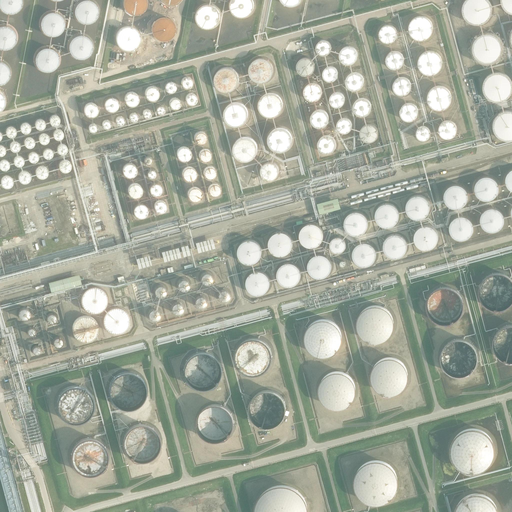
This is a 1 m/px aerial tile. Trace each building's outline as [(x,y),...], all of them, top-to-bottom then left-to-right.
[(22,0),(0,0),(0,7),(1,9),(3,11),(5,12),(7,12),(10,13),(12,12),(15,12),(17,11),(19,9),(20,7),(21,5),(22,3),(22,0)] [(99,11),(99,10),(99,8),(99,6),(98,4),(96,2),(95,0),(94,0),(79,0),(78,1),(76,3),(75,5),(74,8),(74,10),(74,12),(75,15),(76,17),(77,19),(79,20),(81,22),(83,23),(86,23),(88,23),(90,22),(93,22),(95,20),(97,18),(98,16),(99,13),(99,11)] [(147,1),(146,0),(122,0),(123,1),(123,3),(124,5),(124,7),(126,9),(128,11),(130,12),(132,13),(134,13),(137,13),(139,12),(142,11),(143,10),(145,8),(146,6),(147,4),(147,1)] [(254,4),(254,1),(253,0),(230,0),(230,1),(230,4),(230,6),(231,8),(232,10),(233,12),(235,14),(237,15),(239,15),(242,16),(244,15),(246,15),(248,14),(250,12),(252,10),(253,8),(254,6),(254,4)] [(492,8),(492,7),(492,4),(491,1),(490,0),(463,0),(463,2),(462,5),(462,8),(462,10),(463,13),(464,15),(466,18),(468,20),(471,21),(474,22),(476,22),(480,22),(482,21),(485,20),(487,18),(489,16),(491,13),(492,11),(492,8)] [(511,0),(500,0),(501,1),(502,4),(503,6),(505,9),(507,11),(510,12),(511,12),(511,0)] [(221,15),(220,12),(220,10),(219,8),(217,6),(215,5),(213,3),(211,3),(209,2),(207,2),(204,3),(202,4),(200,5),(199,7),(197,9),(196,12),(196,14),(196,16),(197,19),(198,21),(199,23),(201,25),(203,26),(206,27),(208,27),(211,27),(213,26),(215,25),(217,24),(218,22),(219,20),(220,18),(221,15)] [(65,22),(65,19),(64,17),(63,15),(61,13),(60,12),(58,11),(55,10),(53,10),(51,10),(48,11),(46,12),(44,13),(42,15),(41,17),(41,20),(40,22),(41,24),(41,27),(42,29),(44,31),(46,32),(48,33),(50,34),(52,34),(55,34),(57,33),(60,32),(61,31),(63,29),(64,27),(65,24),(65,22)] [(175,29),(176,26),(175,24),(175,22),(173,20),(172,18),(170,17),(168,15),(166,15),(164,14),(161,15),(159,15),(157,16),(155,18),(154,19),(152,21),(151,24),(151,26),(151,28),(152,30),(153,33),(154,34),(155,36),(157,37),(160,38),(162,39),(164,39),(166,38),(169,38),(171,36),(172,35),(174,33),(175,31),(175,29)] [(432,27),(432,25),(432,23),(430,20),(429,19),(427,17),(425,16),(423,15),(421,15),(418,15),(416,16),(414,17),(412,18),(411,20),(410,22),(409,24),(409,27),(409,29),(409,31),(410,33),(412,35),(414,37),(415,38),(418,39),(420,39),(422,39),(424,38),(427,37),(429,36),(430,34),(431,32),(432,29),(432,27)] [(16,35),(16,33),(15,30),(14,28),(13,26),(11,25),(9,24),(7,23),(5,23),(3,23),(0,23),(0,46),(1,47),(3,47),(5,47),(8,47),(11,45),(13,44),(14,42),(15,40),(16,37),(16,35)] [(140,37),(140,36),(139,34),(139,32),(137,30),(136,28),(134,26),(132,25),(129,24),(127,24),(124,25),(122,25),(120,26),(118,28),(117,30),(116,32),(115,34),(115,36),(115,39),(116,41),(117,43),(119,45),(121,47),(123,48),(125,48),(127,49),(129,48),(132,48),(134,47),(136,45),(137,43),(139,41),(139,39),(140,37)] [(397,33),(396,31),(396,29),(395,27),(394,26),(393,25),(391,24),(389,24),(387,24),(385,24),(383,24),(382,25),(380,27),(379,28),(379,30),(378,31),(378,33),(378,35),(379,36),(380,38),(381,40),(382,41),(384,42),(386,42),(387,42),(390,42),(391,41),(393,40),(394,40),(395,38),(396,36),(396,35),(397,33)] [(502,46),(502,42),(501,39),(499,37),(497,35),(495,33),(492,31),(489,31),(486,31),(483,31),(481,32),(478,34),(476,36),(474,38),(473,40),(472,43),(472,46),(472,49),(473,51),(474,54),(476,56),(478,58),(481,60),(483,61),(486,61),(489,61),(492,60),(495,59),(498,57),(499,55),(501,52),(502,49),(502,46)] [(94,45),(93,43),(93,41),(92,38),(90,37),(88,35),(86,34),(84,33),(82,33),(79,33),(77,33),(74,35),(73,36),(71,38),(70,40),(69,42),(69,44),(69,47),(69,49),(70,51),(72,53),(74,55),(75,56),(78,57),(80,58),(82,58),(85,57),(87,56),(89,55),(91,53),(92,51),(93,48),(94,45)] [(333,46),(333,44),(332,43),(331,41),(330,40),(329,39),(327,38),(326,37),(324,37),(322,38),(321,38),(319,39),(318,40),(317,41),(316,43),(316,45),(316,46),(316,47),(316,49),(317,51),(318,52),(319,53),(321,54),(323,54),(324,54),(325,54),(327,54),(329,53),(330,52),(331,51),(332,50),(333,48),(333,46)] [(358,53),(358,51),(358,49),(357,48),(356,46),(354,45),(353,44),(351,44),(349,43),(347,44),(345,44),(344,45),(342,46),(341,47),(340,49),(339,51),(339,53),(339,55),(339,57),(340,58),(341,60),(343,61),(345,62),(346,63),(348,63),(350,63),(352,63),(354,62),(355,61),(356,59),(358,57),(358,56),(358,53)] [(59,58),(59,56),(59,53),(58,51),(56,49),(55,48),(53,47),(50,46),(48,45),(45,45),(43,46),(40,47),(39,48),(37,51),(36,53),(35,55),(34,57),(35,60),(35,62),(36,64),(38,66),(39,67),(40,68),(42,69),(44,70),(47,70),(49,70),(51,69),(53,68),(55,67),(57,65),(58,63),(59,61),(59,58)] [(403,59),(403,57),(403,55),(402,54),(401,52),(399,51),(398,50),(396,50),(395,50),(393,50),(391,50),(389,51),(388,52),(387,53),(387,55),(386,57),(386,58),(386,60),(386,61),(387,63),(388,64),(389,65),(391,66),(392,67),(394,67),(396,67),(398,67),(399,66),(400,65),(402,64),(403,62),(403,61),(403,59)] [(442,62),(442,60),(441,58),(440,55),(438,53),(436,52),(435,51),(433,50),(430,50),(427,50),(425,51),(423,52),(421,53),(420,55),(419,57),(418,59),(418,62),(418,64),(418,67),(419,69),(421,70),(423,72),(425,73),(427,74),(429,74),(432,74),(434,73),(436,72),(438,71),(440,69),(441,67),(442,65),(442,62)] [(274,68),(273,66),(273,63),(271,61),(270,60),(268,58),(266,57),(264,56),(261,55),(259,56),(257,56),(254,57),(252,59),(251,61),(249,63),(248,65),(248,68),(248,70),(249,72),(250,74),(251,77),(253,78),(255,80),(258,81),(260,81),(263,81),(265,80),(267,79),(269,78),(271,76),(272,74),(273,71),(274,68)] [(316,65),(316,63),(316,61),(315,59),(313,58),(311,57),(310,56),(308,55),(306,55),(304,56),(302,56),(301,57),(300,58),(299,60),(298,61),(297,63),(297,65),(297,67),(298,68),(299,70),(300,72),(301,73),(303,74),(305,74),(306,74),(308,74),(310,74),(312,73),(313,72),(315,70),(315,69),(316,67),(316,65)] [(10,71),(10,69),(9,67),(8,64),(6,63),(4,61),(3,60),(1,59),(0,59),(0,83),(2,83),(4,82),(6,80),(8,78),(9,76),(9,74),(10,71)] [(339,73),(339,71),(338,69),(337,68),(336,66),(335,65),(334,65),(332,64),(330,64),(328,65),(327,65),(325,66),(324,67),(323,68),(323,70),(322,71),(322,73),(322,74),(323,76),(324,77),(325,79),(326,79),(327,80),(330,81),(332,81),(334,80),(335,79),(336,79),(337,77),(338,76),(339,74),(339,73)] [(239,78),(239,76),(238,74),(238,72),(236,70),(234,68),(232,67),(230,66),(227,65),(225,65),(223,66),(221,67),(218,69),(216,71),(215,73),(214,75),(214,78),(214,80),(215,82),(216,85),(217,86),(219,88),(221,89),(223,90),(226,91),(228,91),(230,90),(233,89),(235,88),(237,86),(238,84),(239,81),(239,78)] [(365,79),(365,77),(364,75),(363,73),(362,72),(361,71),(359,70),(357,69),(356,69),(354,69),(352,70),(350,70),(349,72),(347,73),(346,75),(346,77),(345,79),(346,80),(346,82),(347,84),(348,86),(349,87),(351,88),(353,88),(355,89),(356,89),(358,88),(360,87),(362,86),(363,85),(364,83),(365,81),(365,79)] [(511,79),(511,80),(511,78),(510,77),(508,74),(506,73),(503,71),(501,71),(497,70),(496,71),(494,71),(492,72),(489,73),(487,75),(485,78),(484,80),(483,83),(483,86),(484,89),(485,91),(486,94),(488,96),(489,98),(492,99),(495,100),(498,100),(500,100),(503,99),(506,98),(509,96),(510,94),(511,91),(511,79)] [(410,84),(410,83),(410,81),(409,80),(408,78),(406,77),(405,76),(403,76),(402,75),(400,76),(398,76),(397,77),(395,78),(394,80),(393,81),(393,82),(393,84),(393,86),(393,87),(394,89),(395,90),(396,92),(398,92),(399,93),(401,93),(403,93),(405,93),(406,92),(407,91),(409,90),(410,88),(410,86),(410,84)] [(192,82),(192,80),(191,79),(190,78),(189,77),(188,77),(187,76),(185,77),(184,77),(183,78),(182,79),(181,80),(181,81),(181,82),(181,84),(182,85),(182,86),(184,87),(185,87),(186,88),(187,87),(189,87),(190,86),(191,85),(191,84),(192,83),(192,82)] [(176,86),(175,85),(175,84),(174,83),(173,82),(172,81),(170,81),(169,81),(168,81),(167,82),(166,83),(165,84),(165,86),(164,87),(165,88),(165,89),(166,91),(167,91),(168,92),(170,92),(171,92),(172,92),(174,91),(174,90),(175,89),(176,87),(176,86)] [(324,91),(323,89),(323,87),(322,85),(320,84),(319,82),(317,82),(315,81),(313,81),(311,81),(309,82),(307,83),(306,84),(304,86),(304,87),(303,89),(303,91),(303,93),(304,95),(305,97),(306,98),(307,100),(309,101),(311,101),(313,101),(315,101),(316,101),(318,100),(320,99),(322,97),(323,95),(323,93),(324,91)] [(451,97),(450,95),(450,93),(449,90),(447,88),(445,87),(444,86),(442,85),(439,85),(436,85),(434,86),(432,87),(430,88),(428,90),(427,93),(427,95),(426,97),(427,99),(427,102),(428,103),(430,105),(432,107),(434,108),(436,109),(438,109),(440,109),(443,108),(445,108),(446,106),(448,104),(449,102),(450,100),(451,97)] [(158,95),(158,93),(158,92),(158,90),(157,89),(156,88),(155,87),(154,87),(153,86),(152,86),(150,86),(149,87),(148,87),(147,88),(146,89),(145,90),(145,92),(145,93),(145,94),(145,96),(146,97),(147,98),(148,99),(149,100),(150,100),(152,100),(153,100),(154,100),(155,99),(156,98),(157,97),(158,96),(158,95)] [(346,98),(346,96),(346,94),(345,93),(344,92),(342,90),(341,90),(340,89),(338,89),(336,89),(335,90),(333,90),(332,91),(331,93),(330,94),(329,96),(329,98),(329,99),(330,101),(331,102),(332,104),(333,105),(334,106),(336,106),(337,106),(339,106),(341,106),(342,105),(344,104),(345,103),(346,101),(346,99),(346,98)] [(138,100),(138,98),(138,97),(138,96),(137,95),(136,94),(135,93),(134,92),(133,92),(132,91),(130,91),(129,92),(128,92),(127,93),(126,94),(125,95),(124,96),(124,98),(124,99),(124,100),(125,102),(126,103),(127,104),(128,105),(129,105),(130,106),(132,106),(133,105),(134,105),(135,104),(136,103),(137,102),(138,101),(138,100)] [(283,103),(283,100),(282,98),(281,96),(279,94),(277,93),(276,92),(274,91),(271,91),(268,91),(266,92),(264,93),(262,94),(261,96),(260,98),(259,100),(259,103),(259,105),(260,108),(261,110),(262,111),(264,113),(266,114),(268,115),(270,115),(273,115),(275,114),(277,113),(279,112),(281,110),(282,108),(283,105),(283,103)] [(196,98),(196,97),(195,96),(195,95),(193,94),(192,93),(191,93),(190,93),(188,94),(187,94),(186,95),(186,96),(185,98),(185,99),(185,100),(186,102),(187,103),(188,103),(189,104),(190,104),(192,104),(193,104),(194,103),(195,102),(196,101),(196,100),(196,98)] [(373,106),(373,105),(372,103),(372,101),(371,100),(369,98),(368,97),(366,96),(364,96),(362,95),(360,96),(358,96),(356,98),(355,99),(354,100),(353,102),(353,104),(353,106),(353,107),(353,109),(354,111),(355,112),(357,114),(359,115),(360,115),(363,115),(365,115),(367,115),(368,114),(370,112),(371,111),(372,109),(372,107),(373,106)] [(118,105),(118,104),(118,103),(117,101),(117,100),(116,99),(115,98),(114,97),(112,97),(111,97),(110,97),(108,97),(107,98),(106,98),(105,99),(104,101),(104,102),(103,103),(103,105),(104,106),(104,107),(105,109),(106,110),(107,110),(108,111),(110,111),(111,111),(112,111),(114,111),(115,110),(116,109),(117,108),(117,107),(118,105)] [(180,103),(180,101),(179,100),(178,99),(177,98),(176,98),(175,98),(173,98),(172,98),(171,99),(170,100),(169,101),(169,102),(169,104),(169,105),(170,106),(170,107),(172,108),(173,109),(174,109),(175,109),(177,108),(178,108),(179,107),(179,105),(180,104),(180,103)] [(248,112),(247,110),(247,108),(246,105),(244,103),(242,102),(240,101),(238,100),(236,100),(233,100),(231,101),(229,102),(228,103),(226,105),(225,107),(224,109),(224,111),(224,114),(224,116),(225,118),(227,120),(229,122),(231,123),(233,123),(235,124),(237,124),(240,123),(242,122),(244,120),(246,118),(247,116),(247,114),(248,112)] [(418,110),(418,108),(417,106),(417,105),(415,103),(414,102),(412,101),(411,101),(409,101),(407,101),(406,102),(404,102),(403,104),(402,105),(401,106),(400,108),(400,110),(400,111),(401,113),(402,115),(403,116),(404,117),(405,118),(407,118),(409,119),(411,119),(412,118),(414,118),(415,116),(417,115),(417,113),(418,112),(418,110)] [(98,111),(98,110),(98,108),(98,107),(97,105),(96,104),(95,103),(94,103),(92,102),(91,102),(90,102),(88,102),(87,103),(86,104),(85,105),(84,106),(83,107),(83,109),(83,110),(83,112),(84,113),(85,114),(86,115),(87,116),(88,117),(90,117),(91,117),(92,117),(94,116),(95,116),(96,115),(97,114),(98,112),(98,111)] [(158,106),(157,106),(157,107),(156,108),(156,109),(156,110),(156,111),(157,112),(157,113),(158,113),(159,114),(160,114),(161,114),(162,113),(163,112),(164,111),(164,110),(164,109),(164,108),(164,107),(163,107),(163,106),(162,106),(161,106),(161,105),(160,105),(159,105),(159,106),(158,106)] [(330,117),(330,115),(329,113),(328,111),(327,110),(326,109),(324,108),(323,107),(321,107),(319,107),(317,107),(315,108),(314,109),(312,111),(311,112),(311,115),(310,116),(310,118),(311,120),(312,122),(313,123),(314,125),(316,126),(318,126),(320,126),(321,126),(323,126),(325,125),(327,124),(328,123),(329,121),(330,119),(330,117)] [(144,110),(143,111),(143,112),(142,112),(142,113),(142,114),(143,115),(143,116),(144,116),(144,117),(145,117),(146,117),(147,117),(148,117),(149,117),(149,116),(150,116),(150,115),(150,114),(151,114),(151,113),(150,112),(150,111),(149,110),(148,110),(148,109),(147,109),(146,109),(145,109),(144,110)] [(511,109),(508,109),(505,109),(502,110),(499,111),(497,113),(495,116),(494,118),(493,121),(493,123),(493,126),(493,130),(495,132),(497,135),(498,136),(500,137),(502,138),(505,139),(507,140),(511,139),(511,138),(511,109)] [(61,119),(61,117),(60,116),(59,115),(58,114),(57,113),(55,113),(54,113),(53,113),(52,114),(51,115),(50,116),(50,117),(49,118),(49,119),(49,120),(50,121),(51,123),(52,124),(53,124),(55,125),(56,125),(57,125),(59,124),(60,123),(60,122),(61,121),(61,119)] [(131,114),(130,114),(130,115),(129,116),(129,117),(129,118),(129,119),(130,120),(131,121),(132,121),(133,121),(134,121),(135,121),(135,120),(136,120),(136,119),(137,119),(137,118),(137,117),(137,116),(137,115),(136,114),(135,113),(134,113),(133,113),(132,113),(131,114)] [(353,124),(353,122),(352,121),(351,119),(350,118),(349,117),(348,116),(346,116),(344,115),(342,116),(341,116),(339,117),(338,118),(337,119),(336,121),(336,123),(335,124),(336,125),(336,127),(337,129),(338,130),(339,131),(340,132),(342,132),(344,133),(345,133),(347,132),(349,131),(350,130),(351,129),(352,127),(353,126),(353,124)] [(117,117),(116,118),(116,119),(115,119),(115,120),(115,121),(115,122),(116,123),(117,124),(118,124),(118,125),(119,125),(120,125),(121,124),(122,124),(123,123),(123,122),(123,121),(123,120),(123,119),(123,118),(122,118),(122,117),(121,117),(120,117),(119,116),(119,117),(118,117),(117,117)] [(46,123),(46,121),(45,120),(44,119),(42,117),(41,117),(40,117),(39,117),(38,117),(37,118),(36,119),(35,119),(34,120),(34,122),(34,123),(34,124),(34,125),(35,126),(35,127),(36,128),(37,129),(39,129),(40,129),(41,129),(42,129),(43,128),(44,128),(45,126),(46,126),(46,125),(46,123)] [(456,128),(456,127),(456,126),(456,124),(455,123),(454,122),(453,121),(452,120),(449,119),(448,119),(446,119),(444,119),(443,120),(441,121),(440,123),(439,124),(439,125),(439,127),(439,129),(439,131),(440,132),(441,133),(442,134),(443,135),(445,136),(447,136),(449,136),(451,136),(452,135),(453,134),(455,133),(455,131),(456,130),(456,128)] [(104,121),(103,121),(103,122),(102,122),(102,123),(102,124),(102,125),(102,126),(102,127),(103,127),(103,128),(104,128),(105,128),(106,128),(107,128),(108,128),(109,127),(109,126),(110,125),(110,124),(110,123),(109,122),(109,121),(108,121),(107,120),(106,120),(105,120),(104,120),(104,121)] [(32,127),(32,125),(31,123),(30,122),(29,122),(28,121),(27,121),(26,121),(24,121),(22,122),(21,123),(21,124),(20,125),(20,127),(20,128),(21,129),(22,131),(24,132),(25,132),(27,132),(28,132),(30,131),(31,130),(31,129),(32,128),(32,127)] [(379,132),(379,131),(379,129),(379,127),(378,126),(376,124),(375,123),(373,122),(371,121),(369,121),(366,121),(365,122),(363,123),(361,125),(360,126),(359,128),(359,130),(359,132),(359,134),(360,136),(361,138),(362,139),(364,140),(366,141),(368,142),(370,142),(371,142),(373,141),(375,140),(377,139),(378,137),(379,136),(379,134),(379,132)] [(17,131),(17,130),(17,129),(17,128),(16,127),(15,126),(14,125),(13,125),(12,124),(11,124),(10,124),(9,125),(7,125),(7,126),(6,127),(5,128),(5,129),(5,131),(5,133),(6,134),(6,135),(8,136),(10,137),(11,137),(12,137),(13,136),(14,136),(15,135),(16,134),(17,133),(17,132),(17,131)] [(90,124),(90,125),(89,125),(89,126),(88,127),(88,128),(89,129),(89,130),(90,131),(91,131),(92,132),(93,132),(94,132),(94,131),(95,131),(96,130),(96,129),(97,128),(97,127),(96,127),(96,126),(96,125),(95,125),(95,124),(94,124),(93,124),(92,124),(91,124),(90,124)] [(431,132),(431,130),(430,129),(430,128),(429,127),(427,126),(427,125),(425,125),(424,125),(422,125),(421,125),(420,126),(419,127),(418,128),(417,129),(417,130),(416,132),(416,133),(417,134),(417,136),(418,137),(419,138),(421,139),(423,139),(425,139),(426,139),(427,138),(429,137),(430,136),(430,135),(431,133),(431,132)] [(292,138),(292,136),(291,133),(290,131),(288,129),(286,127),(284,126),(281,126),(279,126),(276,126),(275,127),(272,128),(270,130),(269,132),(268,134),(267,136),(267,138),(268,141),(268,143),(270,146),(271,147),(273,149),(275,150),(277,150),(280,150),(282,150),(284,149),(286,149),(288,147),(290,145),(291,143),(292,141),(292,138)] [(64,133),(64,131),(64,129),(63,129),(61,127),(59,127),(58,127),(56,127),(55,128),(54,129),(53,130),(53,131),(53,133),(53,135),(54,136),(54,137),(55,137),(56,138),(58,138),(59,138),(61,138),(62,137),(63,136),(64,135),(64,134),(64,133)] [(206,137),(206,136),(206,135),(205,133),(204,132),(203,132),(202,131),(201,131),(200,131),(198,131),(196,132),(195,133),(194,135),(194,136),(194,137),(194,139),(195,140),(195,141),(197,142),(198,143),(199,143),(200,143),(202,143),(203,142),(204,141),(205,141),(205,140),(206,138),(206,137)] [(50,138),(50,137),(50,135),(49,134),(48,133),(47,132),(46,132),(44,132),(43,132),(42,132),(41,132),(40,133),(39,134),(38,135),(38,136),(38,137),(38,138),(38,140),(39,141),(39,142),(41,143),(43,144),(44,144),(45,144),(46,144),(47,143),(48,142),(50,140),(50,139),(50,138)] [(337,143),(337,142),(337,140),(336,139),(335,137),(334,136),(333,135),(331,134),(329,133),(327,133),(326,133),(324,133),(322,134),(320,135),(319,137),(318,139),(318,140),(317,142),(317,144),(318,146),(319,148),(320,149),(321,150),(323,151),(325,152),(327,152),(328,152),(330,152),(332,151),(334,150),(335,148),(336,146),(337,145),(337,143)] [(36,141),(35,139),(35,138),(34,137),(33,136),(32,136),(30,135),(29,135),(28,135),(26,137),(25,137),(24,139),(24,140),(24,141),(24,143),(25,144),(25,145),(27,146),(29,147),(30,147),(32,146),(33,146),(34,145),(35,143),(35,142),(36,141)] [(257,148),(257,147),(257,145),(256,143),(255,141),(253,139),(251,137),(250,136),(247,135),(245,135),(243,135),(241,136),(239,137),(237,139),(235,141),(234,143),(233,145),(233,147),(233,150),(234,152),(235,154),(236,156),(238,157),(240,158),(242,159),(245,159),(247,159),(249,159),(251,158),(253,156),(255,154),(256,152),(257,150),(257,148)] [(21,146),(21,145),(21,143),(20,142),(20,141),(19,140),(18,140),(16,139),(15,139),(14,139),(13,139),(11,141),(10,142),(9,143),(9,144),(9,145),(9,146),(9,148),(10,149),(10,150),(12,151),(13,151),(15,152),(16,152),(17,151),(19,150),(20,149),(21,148),(21,147),(21,146)] [(68,148),(68,147),(68,146),(68,145),(66,143),(64,142),(63,142),(61,142),(59,142),(58,143),(57,144),(57,145),(56,146),(56,147),(57,149),(57,150),(58,151),(59,152),(60,153),(62,153),(63,153),(64,153),(65,152),(66,152),(67,151),(68,150),(68,148)] [(55,151),(54,150),(54,149),(53,147),(51,146),(50,145),(49,145),(48,145),(46,145),(45,146),(44,147),(43,148),(43,149),(42,150),(42,151),(42,152),(43,154),(44,155),(45,156),(46,157),(47,157),(48,157),(49,157),(50,157),(51,157),(53,156),(53,155),(54,154),(54,152),(55,151)] [(192,153),(192,152),(192,150),(191,149),(190,147),(189,146),(188,146),(186,145),(185,145),(183,145),(181,146),(180,146),(179,147),(178,148),(177,150),(177,151),(176,152),(176,154),(177,155),(177,157),(178,158),(179,159),(181,160),(182,161),(184,161),(186,161),(187,161),(189,160),(190,159),(191,158),(192,156),(192,155),(192,153)] [(210,155),(210,154),(210,152),(210,151),(209,150),(208,149),(207,149),(205,148),(204,148),(202,148),(201,149),(200,150),(199,151),(198,152),(198,153),(198,154),(198,156),(198,157),(199,158),(199,159),(201,160),(202,161),(204,161),(205,161),(206,161),(207,160),(208,159),(209,158),(210,157),(210,156),(210,155)] [(40,156),(40,155),(39,154),(39,153),(38,152),(37,151),(36,150),(34,150),(33,150),(31,150),(30,151),(29,152),(28,153),(28,154),(28,155),(27,156),(27,157),(28,158),(28,159),(29,160),(30,161),(31,162),(33,162),(35,162),(36,162),(38,161),(39,160),(39,159),(40,157),(40,156)] [(26,159),(25,158),(25,157),(25,156),(24,155),(23,154),(22,154),(20,153),(19,153),(18,153),(17,154),(16,155),(15,155),(14,156),(14,157),(14,158),(14,159),(14,162),(15,163),(16,164),(17,165),(20,165),(21,165),(22,165),(23,164),(24,164),(25,163),(25,162),(26,160),(26,159)] [(151,161),(151,160),(151,158),(151,157),(149,156),(148,156),(147,156),(145,156),(144,157),(143,158),(143,160),(143,161),(144,162),(145,163),(147,164),(148,164),(149,163),(151,162),(151,161)] [(11,164),(10,162),(10,161),(9,160),(7,159),(6,158),(5,158),(4,158),(3,158),(1,160),(0,160),(0,167),(1,168),(2,169),(3,169),(5,170),(6,170),(7,169),(9,168),(10,167),(10,166),(11,165),(11,164)] [(71,165),(71,164),(71,163),(71,162),(70,160),(69,160),(68,159),(67,158),(66,158),(65,158),(63,158),(62,159),(60,160),(60,161),(59,162),(59,163),(58,164),(59,165),(59,167),(59,168),(60,169),(61,170),(62,170),(64,171),(65,171),(66,171),(67,170),(69,169),(70,168),(71,167),(71,166),(71,165)] [(279,169),(279,168),(279,166),(278,164),(277,163),(276,162),(274,161),(273,160),(270,160),(269,160),(267,160),(265,161),(264,163),(262,164),(262,166),(261,167),(261,169),(261,171),(261,172),(262,174),(263,175),(264,176),(266,177),(268,178),(270,179),(271,178),(273,178),(275,177),(277,176),(278,175),(279,173),(279,171),(279,169)] [(136,172),(136,170),(136,169),(136,168),(135,167),(134,166),(133,165),(132,164),(131,163),(130,163),(129,163),(127,163),(126,164),(125,165),(124,165),(123,167),(123,168),(122,169),(122,170),(122,172),(123,173),(123,174),(124,175),(125,176),(126,176),(128,177),(129,177),(130,177),(132,176),(133,176),(134,175),(135,174),(135,173),(136,172)] [(49,171),(49,169),(48,168),(48,167),(47,166),(46,165),(44,164),(43,164),(41,164),(40,164),(39,164),(37,166),(36,167),(35,168),(35,169),(35,171),(35,172),(36,173),(36,174),(37,175),(38,176),(39,177),(42,177),(43,177),(44,177),(46,176),(47,175),(47,174),(48,173),(49,172),(49,171)] [(197,173),(197,171),(197,170),(196,169),(195,167),(194,166),(192,166),(191,165),(189,165),(188,165),(186,166),(185,167),(184,167),(183,169),(182,170),(182,171),(182,173),(182,174),(182,175),(183,177),(184,178),(185,179),(186,180),(189,180),(190,180),(192,180),(193,180),(194,179),(195,178),(196,176),(197,174),(197,173)] [(215,172),(215,171),(215,169),(215,168),(214,167),(213,166),(212,166),(210,165),(208,165),(207,165),(206,166),(205,166),(204,168),(203,169),(203,170),(203,171),(203,172),(203,173),(204,175),(204,176),(205,176),(206,177),(208,178),(209,178),(210,178),(211,177),(212,177),(213,176),(214,175),(215,174),(215,173),(215,172)] [(155,175),(155,174),(155,172),(154,171),(153,170),(152,169),(150,169),(149,170),(148,171),(147,172),(147,174),(147,175),(148,176),(149,177),(151,178),(152,177),(154,177),(155,175)] [(31,176),(31,175),(30,174),(30,172),(29,171),(27,170),(25,170),(24,170),(21,170),(20,171),(19,172),(19,173),(18,174),(18,176),(18,177),(18,179),(19,180),(21,181),(22,182),(23,182),(24,183),(25,183),(26,182),(27,182),(29,181),(30,180),(30,179),(31,178),(31,176)] [(14,180),(14,179),(13,178),(13,177),(12,176),(11,175),(10,174),(9,174),(8,174),(7,174),(5,174),(4,174),(3,175),(2,176),(2,177),(1,179),(1,180),(1,181),(1,183),(2,183),(3,185),(5,186),(6,186),(7,187),(9,187),(10,186),(12,185),(13,184),(13,183),(14,182),(14,180)] [(498,190),(498,188),(498,186),(498,183),(496,181),(495,179),(493,178),(491,177),(489,176),(487,176),(484,176),(482,176),(480,177),(478,179),(476,180),(475,182),(474,184),(474,187),(474,189),(474,191),(475,193),(476,195),(478,197),(480,198),(482,199),(484,200),(487,200),(489,200),(491,199),(493,198),(495,196),(496,195),(497,192),(498,190)] [(142,191),(142,190),(142,188),(141,187),(141,186),(140,185),(139,184),(137,183),(136,183),(134,183),(133,183),(132,184),(130,184),(129,185),(129,186),(128,188),(128,189),(128,191),(128,192),(128,193),(129,195),(130,196),(131,196),(132,197),(134,197),(135,197),(137,197),(138,197),(139,196),(140,195),(141,194),(142,193),(142,191)] [(161,190),(161,189),(161,187),(161,186),(160,185),(159,184),(158,184),(157,183),(156,183),(154,183),(153,183),(152,184),(151,185),(150,186),(150,187),(149,188),(149,189),(150,191),(150,192),(151,193),(152,193),(153,194),(154,194),(156,194),(157,194),(158,194),(159,193),(160,192),(161,191),(161,190)] [(221,189),(220,188),(220,187),(220,186),(219,185),(218,184),(217,183),(216,183),(214,183),(212,183),(211,183),(210,184),(209,185),(208,186),(208,187),(208,189),(208,190),(208,191),(208,192),(209,193),(210,194),(211,195),(213,195),(214,196),(215,195),(217,195),(218,194),(219,194),(220,192),(220,190),(221,189)] [(467,199),(468,196),(467,194),(467,192),(466,190),(464,188),(463,187),(461,186),(458,185),(456,184),(454,185),(452,185),(449,186),(448,187),(446,189),(445,191),(444,193),(444,195),(444,198),(444,200),(445,202),(446,204),(448,206),(450,207),(452,208),(454,208),(456,209),(458,208),(461,207),(463,206),(464,205),(466,203),(467,201),(467,199)] [(203,194),(203,192),(202,191),(201,189),(200,188),(200,187),(198,186),(197,186),(195,186),(194,186),(192,186),(191,187),(189,188),(188,189),(187,191),(187,192),(187,193),(187,195),(187,197),(188,198),(189,199),(190,200),(191,201),(193,201),(194,201),(196,201),(198,201),(199,200),(200,199),(201,198),(202,197),(202,195),(203,194)] [(430,208),(430,206),(430,204),(429,201),(428,199),(427,197),(425,196),(423,195),(420,194),(418,194),(416,194),(413,195),(411,196),(409,197),(408,199),(406,201),(405,203),(405,205),(405,208),(406,210),(407,212),(408,214),(410,216),(412,217),(414,218),(416,219),(419,219),(421,219),(423,218),(425,216),(427,215),(428,213),(430,211),(430,208)] [(165,207),(166,206),(165,205),(165,204),(164,202),(163,202),(162,201),(161,200),(160,200),(158,200),(157,201),(156,202),(155,202),(154,204),(154,205),(154,206),(154,207),(154,209),(155,210),(156,211),(157,211),(158,212),(160,212),(161,212),(162,211),(163,211),(164,210),(165,209),(165,207)] [(400,217),(400,215),(400,212),(399,210),(398,208),(397,206),(395,204),(393,203),(390,202),(388,202),(386,202),(383,202),(381,203),(379,205),(377,206),(376,208),(375,211),(374,213),(374,215),(374,218),(375,220),(376,222),(378,224),(380,225),(382,227),(384,227),(386,228),(389,228),(391,227),(393,226),(395,225),(397,223),(398,221),(400,219),(400,217)] [(148,212),(148,210),(148,209),(147,207),(147,206),(146,205),(144,204),(143,203),(142,203),(140,203),(139,203),(137,203),(136,204),(135,205),(134,206),(133,207),(133,209),(133,210),(133,212),(133,213),(134,214),(135,216),(136,217),(137,217),(139,218),(140,218),(142,218),(143,217),(144,217),(146,216),(147,214),(147,213),(148,212)] [(503,221),(504,219),(503,217),(503,214),(502,212),(500,211),(498,209),(496,208),(494,207),(492,207),(490,207),(488,208),(486,209),(484,210),(482,212),(481,214),(480,216),(480,218),(480,220),(480,223),(481,225),(483,227),(484,228),(486,230),(488,230),(490,231),(493,231),(495,231),(497,230),(499,229),(501,227),(502,225),(503,223),(503,221)] [(369,225),(369,222),(369,220),(368,218),(367,216),(365,214),(363,212),(361,211),(359,211),(356,211),(354,211),(352,212),(349,213),(348,214),(346,216),(345,218),(344,221),(344,223),(344,225),(345,228),(346,230),(347,232),(349,233),(351,235),(353,235),(356,236),(358,236),(361,235),(363,234),(365,233),(366,231),(368,229),(369,227),(369,225)] [(473,230),(473,228),(473,226),(472,224),(471,222),(469,220),(468,218),(466,217),(464,216),(461,216),(459,216),(457,217),(455,218),(453,219),(451,221),(450,223),(449,225),(449,227),(449,229),(449,232),(450,234),(451,236),(453,237),(455,239),(457,239),(459,240),(461,240),(464,240),(466,239),(468,238),(470,236),(471,235),(472,233),(473,230)] [(324,238),(324,235),(324,233),(323,231),(322,228),(320,226),(319,225),(316,224),(314,223),(312,222),(309,223),(307,223),(305,224),(303,226),(301,227),(300,229),(299,232),(298,234),(298,237),(299,239),(300,241),(301,243),(303,245),(305,247),(307,248),(309,248),(312,248),(314,248),(316,247),(319,246),(320,244),(322,242),(323,240),(324,238)] [(439,239),(439,237),(439,235),(438,232),(437,230),(435,228),(433,227),(431,226),(429,225),(427,224),(424,225),(422,225),(420,226),(418,228),(416,229),(415,231),(414,234),(413,236),(413,238),(414,241),(415,243),(416,245),(418,247),(420,248),(422,249),(424,250),(427,250),(429,249),(431,249),(433,247),(435,246),(437,244),(438,242),(439,239)] [(293,246),(294,243),(294,241),(293,238),(292,236),(290,234),(288,233),(286,231),(284,231),(281,230),(279,230),(276,231),(274,232),(272,233),(270,235),(269,237),(268,239),(268,242),(268,244),(268,247),(269,249),(270,251),(272,253),(274,254),(276,255),(279,256),(281,256),(284,256),(286,255),(288,254),(290,252),(292,250),(293,248),(293,246)] [(407,247),(407,245),(407,243),(406,240),(405,238),(404,236),(402,235),(400,233),(397,233),(395,232),(393,233),(390,233),(388,234),(386,236),(384,238),(383,240),(382,242),(382,244),(382,247),(383,249),(383,251),(385,253),(387,255),(389,256),(391,257),(393,258),(396,258),(398,257),(400,257),(402,255),(404,254),(406,252),(407,250),(407,247)] [(345,247),(345,245),(345,244),(345,242),(344,241),(344,240),(342,239),(341,238),(340,237),(338,237),(337,237),(335,237),(334,238),(332,238),(331,239),(330,241),(330,242),(329,244),(329,245),(329,247),(330,248),(331,249),(332,251),(333,252),(334,252),(336,253),(337,253),(339,253),(340,252),(342,252),(343,251),(344,250),(345,248),(345,247)] [(262,253),(263,251),(262,248),(262,246),(261,244),(259,242),(257,241),(255,239),(253,239),(250,238),(248,238),(246,239),(243,240),(241,241),(240,243),(238,245),(238,247),(237,250),(237,252),(238,254),(238,257),(240,259),(241,261),(243,262),(246,263),(248,263),(250,264),(253,263),(255,262),(257,261),(259,260),(261,258),(262,256),(262,253)] [(377,256),(377,254),(377,252),(376,249),(375,247),(373,245),(372,244),(369,242),(367,242),(365,241),(362,241),(360,242),(358,243),(356,244),(354,246),(353,248),(352,251),(351,253),(351,255),(352,258),(353,260),(354,262),(356,264),(358,265),(360,266),(362,267),(365,267),(367,267),(370,266),(372,265),(373,263),(375,261),(376,259),(377,256)] [(332,268),(333,265),(332,263),(332,261),(331,258),(329,257),(327,255),(325,254),(323,253),(320,253),(318,253),(315,253),(313,254),(311,256),(309,257),(308,260),(307,262),(307,264),(307,267),(307,269),(308,271),(309,273),(311,275),(313,277),(315,278),(318,278),(320,278),(323,278),(325,277),(327,276),(329,274),(331,272),(332,270),(332,268)] [(108,261),(93,265),(95,274),(111,270),(108,261)] [(301,277),(301,275),(301,272),(300,270),(299,268),(298,266),(296,264),(294,263),(292,262),(289,262),(287,262),(285,263),(282,264),(281,265),(279,267),(278,269),(277,271),(276,273),(276,276),(277,278),(278,280),(279,282),(281,284),(282,285),(285,286),(287,287),(289,287),(292,287),(294,286),(296,285),(298,283),(299,281),(300,279),(301,277)] [(212,279),(212,278),(212,276),(211,275),(211,274),(210,273),(208,272),(207,272),(205,272),(204,273),(203,274),(202,275),(201,276),(201,277),(201,279),(201,280),(202,281),(203,282),(204,283),(205,283),(207,283),(208,283),(210,283),(211,282),(211,281),(212,279)] [(268,285),(268,284),(268,282),(268,280),(268,279),(267,277),(266,276),(265,275),(264,274),(262,273),(261,272),(259,272),(258,272),(256,272),(254,273),(253,273),(252,274),(251,276),(250,277),(249,278),(248,280),(248,281),(248,283),(248,285),(249,286),(250,288),(251,289),(252,290),(253,291),(255,292),(256,292),(258,292),(260,292),(261,292),(263,291),(264,290),(265,289),(266,288),(267,287),(268,285)] [(511,279),(511,278),(509,276),(507,274),(504,273),(501,272),(498,272),(495,272),(492,273),(489,274),(486,276),(484,278),(482,280),(481,283),(480,286),(479,289),(479,292),(480,295),(481,298),(483,300),(485,303),(487,305),(490,306),(493,307),(496,308),(499,308),(502,308),(505,307),(507,305),(510,303),(511,301),(511,300),(511,279)] [(181,278),(180,279),(179,279),(179,280),(178,281),(178,282),(177,283),(177,284),(178,285),(178,286),(179,287),(179,288),(180,289),(181,289),(182,290),(183,290),(185,290),(186,289),(187,289),(187,288),(188,287),(189,286),(189,285),(189,284),(189,283),(189,282),(189,281),(188,280),(187,279),(186,279),(185,278),(184,278),(183,278),(182,278),(181,278)] [(158,285),(157,286),(156,286),(155,287),(155,288),(154,289),(154,290),(154,291),(154,292),(155,293),(155,294),(156,295),(157,296),(158,296),(159,296),(160,296),(161,296),(162,296),(163,296),(164,295),(165,294),(165,293),(166,292),(166,291),(166,290),(166,289),(165,288),(165,287),(164,286),(163,285),(162,285),(161,285),(160,285),(159,285),(158,285)] [(463,307),(463,304),(463,301),(462,298),(461,296),(460,293),(458,291),(456,289),(453,288),(450,287),(448,286),(445,286),(442,286),(439,287),(436,288),(434,290),(432,292),(430,294),(429,296),(428,299),(427,302),(427,305),(427,307),(428,310),(429,313),(430,315),(432,317),(435,319),(437,321),(440,322),(443,322),(445,322),(448,322),(451,321),(454,320),(456,319),(458,317),(460,315),(462,312),(463,310),(463,307)] [(107,302),(107,300),(107,297),(106,295),(105,293),(103,291),(101,289),(99,288),(97,287),(94,287),(92,287),(89,287),(87,288),(85,290),(83,292),(82,294),(81,296),(81,299),(81,301),(81,304),(82,306),(83,308),(85,310),(87,311),(90,312),(92,313),(95,313),(97,313),(99,312),(102,311),(103,309),(105,307),(106,305),(107,302)] [(229,296),(229,295),(229,293),(228,292),(227,291),(226,290),(225,289),(224,289),(222,289),(221,290),(220,290),(219,291),(218,293),(218,294),(218,295),(218,297),(219,298),(220,299),(221,300),(222,300),(224,300),(225,300),(226,300),(227,299),(228,298),(229,296)] [(206,302),(206,301),(206,300),(206,298),(205,297),(204,296),(202,296),(201,295),(200,295),(198,296),(197,297),(196,298),(195,299),(195,300),(195,302),(195,303),(196,304),(197,305),(198,306),(200,307),(201,307),(202,306),(204,306),(205,305),(206,304),(206,302)] [(175,302),(174,302),(173,303),(172,304),(172,305),(171,306),(171,307),(171,308),(171,309),(172,310),(172,311),(173,312),(174,312),(175,313),(176,313),(177,313),(178,313),(179,313),(180,312),(181,311),(182,311),(182,310),(183,309),(183,308),(183,307),(183,305),(182,304),(182,303),(181,303),(180,302),(179,302),(178,301),(177,301),(176,301),(175,302)] [(394,325),(394,322),(393,319),(393,317),(391,314),(390,312),(388,309),(386,308),(383,306),(380,305),(378,304),(375,304),(372,304),(369,305),(366,306),(364,308),(362,309),(360,312),(358,314),(357,317),(356,319),(356,322),(356,325),(356,328),(357,331),(359,333),(361,336),(363,338),(365,339),(368,341),(370,341),(373,342),(376,342),(379,341),(382,341),(384,339),(387,338),(389,336),(391,333),(392,331),(393,328),(394,325)] [(30,314),(30,313),(30,312),(29,311),(29,310),(28,309),(27,308),(26,308),(25,307),(24,307),(23,307),(22,308),(21,308),(20,308),(20,309),(19,310),(18,311),(18,312),(18,313),(18,314),(18,315),(19,316),(19,317),(20,317),(21,318),(22,319),(23,319),(24,319),(25,319),(26,319),(27,318),(28,317),(29,316),(29,315),(30,314)] [(129,323),(130,320),(129,318),(129,316),(127,313),(126,311),(124,310),(122,308),(119,308),(117,307),(114,307),(112,308),(110,309),(107,310),(106,312),(104,314),(103,317),(103,319),(103,322),(103,324),(104,327),(106,329),(107,330),(110,332),(112,333),(114,334),(117,334),(119,333),(122,333),(124,331),(126,330),(127,328),(129,325),(129,323)] [(160,315),(160,314),(160,312),(159,311),(158,310),(157,309),(156,308),(155,308),(153,308),(152,308),(151,309),(150,310),(149,311),(149,312),(148,314),(149,315),(149,316),(150,317),(151,318),(152,319),(153,319),(155,319),(156,319),(157,318),(158,317),(159,316),(160,315)] [(56,315),(55,314),(54,314),(53,313),(52,313),(51,313),(50,313),(49,313),(48,314),(47,314),(47,315),(46,316),(46,317),(46,318),(46,319),(46,320),(47,321),(48,322),(49,323),(50,323),(51,323),(52,323),(53,323),(54,322),(55,322),(56,321),(56,320),(56,319),(57,318),(57,317),(56,317),(56,316),(56,315)] [(98,330),(98,328),(98,326),(97,323),(96,321),(95,320),(93,318),(91,317),(89,316),(86,316),(84,316),(82,316),(79,317),(77,318),(76,319),(74,321),(73,323),(72,326),(72,328),(72,330),(73,333),(73,335),(75,337),(76,338),(78,340),(80,341),(83,341),(85,342),(87,342),(90,341),(92,340),(94,339),(95,337),(97,335),(98,333),(98,330)] [(343,339),(343,336),(342,333),(342,330),(340,327),(339,325),(337,323),(334,321),(332,319),(329,318),(326,318),(323,318),(320,318),(317,319),(314,320),(312,322),(310,324),(308,326),(306,329),(305,331),(305,334),(305,337),(305,340),(306,343),(307,346),(309,348),(311,351),(313,352),(316,354),(318,355),(321,355),(324,356),(327,355),(330,354),(333,353),(335,352),(338,350),(339,347),(341,345),(342,342),(343,339)] [(511,323),(510,324),(507,324),(504,325),(501,327),(499,329),(497,331),(495,333),(494,336),(494,339),(494,342),(494,345),(495,348),(496,350),(498,353),(500,355),(502,357),(505,358),(508,359),(510,359),(511,359),(511,323)] [(35,331),(35,330),(35,329),(34,329),(34,328),(33,327),(32,327),(31,327),(30,327),(29,327),(28,327),(28,328),(27,329),(27,330),(27,331),(27,332),(27,333),(28,334),(29,334),(29,335),(30,335),(31,335),(32,335),(33,335),(33,334),(34,334),(34,333),(35,332),(35,331)] [(61,338),(61,337),(60,337),(59,337),(58,336),(57,336),(56,337),(55,337),(54,338),(53,339),(53,340),(52,340),(52,341),(52,342),(53,343),(53,344),(53,345),(54,345),(55,346),(56,346),(57,347),(58,347),(59,346),(60,346),(61,345),(62,345),(62,344),(62,343),(63,342),(63,341),(62,340),(62,339),(61,338)] [(271,361),(272,358),(272,355),(271,351),(270,349),(269,346),(267,343),(264,341),(262,340),(259,338),(256,338),(253,338),(249,338),(246,339),(244,340),(241,342),(239,344),(237,347),(236,350),(235,353),(235,356),(235,359),(236,362),(237,365),(239,368),(241,370),(243,372),(246,373),(249,374),(252,374),(256,374),(259,374),(262,373),(264,371),(267,369),(269,366),(270,364),(271,361)] [(477,358),(478,355),(477,352),(476,350),(475,347),(473,344),(471,342),(469,340),(466,339),(464,338),(461,338),(458,338),(455,338),(452,339),(449,340),(447,342),(445,344),(443,347),(442,349),(441,352),(441,355),(441,358),(441,361),(442,364),(444,366),(446,369),(448,371),(450,372),(453,373),(456,374),(459,374),(462,374),(465,374),(467,372),(470,371),(472,369),(474,367),(476,364),(477,361),(477,358)] [(40,352),(40,351),(40,350),(40,349),(40,348),(40,347),(39,347),(39,346),(38,346),(38,345),(37,345),(36,345),(35,345),(34,345),(34,346),(33,346),(32,347),(32,348),(32,349),(32,350),(32,351),(32,352),(33,353),(34,353),(35,354),(36,354),(37,354),(38,353),(39,353),(39,352),(40,352)] [(219,373),(220,370),(220,367),(219,364),(218,361),(216,358),(213,356),(211,354),(208,352),(205,352),(202,351),(198,351),(195,352),(192,354),(190,355),(187,358),(185,360),(184,363),(183,366),(183,369),(183,373),(184,376),(185,379),(187,381),(189,384),(192,386),(195,387),(198,388),(201,388),(204,388),(207,387),(210,386),(213,384),(215,382),(217,379),(219,376),(219,373)] [(408,376),(408,373),(407,370),(407,368),(405,365),(404,363),(402,361),(400,359),(397,357),(395,357),(392,356),(389,356),(386,356),(384,357),(381,358),(379,360),(377,362),(375,364),(373,366),(372,369),(372,372),(372,374),(372,377),(373,380),(374,383),(376,385),(377,387),(380,389),(382,390),(385,391),(388,392),(390,392),(393,391),(396,391),(398,389),(401,388),(403,386),(405,384),(406,381),(407,379),(408,376)] [(146,392),(146,389),(146,386),(145,384),(144,381),(143,379),(141,376),(139,375),(137,373),(134,372),(131,371),(129,370),(126,370),(123,371),(120,372),(118,373),(116,375),(113,376),(112,379),(110,381),(109,384),(109,386),(108,389),(109,392),(109,395),(110,397),(112,400),(113,402),(116,404),(118,406),(120,407),(123,408),(126,408),(129,408),(131,408),(134,407),(137,406),(139,404),(141,402),(143,400),(144,397),(145,395),(146,392)] [(355,393),(356,390),(356,387),(355,384),(354,381),(352,379),(350,376),(348,374),(345,373),(343,371),(340,371),(337,371),(333,371),(331,372),(328,373),(325,375),(323,377),(321,379),(320,382),(319,385),(318,388),(318,391),(319,394),(320,397),(322,400),(324,402),(326,404),(328,406),(331,407),(334,408),(337,408),(341,408),(343,407),(346,405),(349,404),(351,402),(353,399),(354,396),(355,393)] [(94,406),(94,403),(94,400),(93,397),(92,395),(90,392),(89,390),(86,388),(84,387),(81,385),(79,385),(76,384),(73,384),(70,385),(67,386),(65,387),(62,389),(60,391),(59,393),(58,396),(57,399),(56,402),(56,405),(57,407),(58,410),(59,413),(60,415),(62,417),(65,419),(67,420),(70,421),(73,422),(76,422),(79,422),(81,421),(84,420),(86,418),(89,416),(90,414),(92,411),(93,409),(94,406)] [(287,412),(287,409),(287,406),(287,403),(286,401),(284,398),(283,396),(280,394),(278,392),(275,390),(272,390),(270,389),(267,389),(264,390),(261,391),(258,392),(256,394),(254,396),(252,398),(251,401),(250,404),(249,407),(249,410),(250,413),(251,415),(252,418),(254,420),(256,423),(258,424),(261,426),(264,427),(267,427),(270,427),(273,426),(276,426),(278,424),(281,422),(283,420),(284,418),(286,415),(287,412)] [(235,425),(235,423),(235,420),(235,417),(234,414),(232,412),(231,410),(229,408),(227,406),(224,405),(222,404),(219,403),(216,403),(213,403),(211,403),(208,404),(206,406),(203,407),(201,409),(200,412),(199,414),(198,417),(197,420),(197,422),(197,425),(198,428),(199,430),(200,433),(202,435),(204,437),(207,438),(209,439),(212,440),(215,441),(217,441),(220,440),(223,440),(225,438),(228,437),(230,435),(231,433),(233,431),(234,428),(235,425)] [(159,445),(160,443),(160,440),(159,437),(158,434),(157,432),(155,430),(153,428),(151,426),(148,425),(145,424),(143,423),(140,423),(137,424),(134,424),(132,426),(129,427),(127,429),(126,431),(124,434),(123,437),(123,439),(122,442),(123,445),(123,448),(125,450),(126,453),(128,455),(130,457),(133,458),(135,459),(138,460),(141,460),(144,460),(147,459),(149,458),(152,457),(154,455),(156,453),(157,451),(159,448),(159,445)] [(494,449),(494,446),(494,445),(493,442),(492,440),(491,437),(489,435),(488,433),(485,431),(482,429),(481,429),(477,427),(475,427),(473,427),(471,427),(468,427),(464,429),(461,430),(458,433),(455,436),(454,438),(453,439),(452,441),(451,443),(451,446),(451,448),(451,450),(451,452),(452,456),(453,458),(454,461),(457,464),(458,465),(461,467),(464,469),(467,470),(469,470),(472,470),(474,470),(476,470),(478,470),(481,469),(484,467),(487,465),(489,463),(490,461),(492,458),(493,455),(494,454),(494,451),(494,449)] [(107,458),(108,455),(107,452),(107,450),(106,447),(105,445),(103,443),(101,441),(99,439),(96,438),(94,437),(91,437),(89,437),(86,437),(83,438),(81,439),(79,440),(77,442),(75,444),(73,446),(72,449),(71,451),(71,454),(71,456),(71,459),(72,462),(73,464),(75,466),(77,468),(79,470),(81,471),(83,472),(86,473),(89,473),(91,473),(94,473),(96,472),(99,471),(101,469),(103,467),(105,465),(106,463),(107,460),(107,458)] [(397,484),(398,481),(397,479),(397,476),(396,473),(395,471),(394,469),(392,467),(390,465),(388,463),(386,462),(383,460),(381,460),(378,459),(375,459),(373,459),(370,460),(368,461),(365,462),(363,463),(361,465),(359,467),(357,469),(356,471),(355,474),(354,476),(354,479),(354,482),(354,484),(355,487),(356,490),(357,492),(359,494),(360,496),(362,498),(365,499),(367,501),(369,502),(372,502),(375,503),(377,502),(380,502),(383,501),(385,500),(387,499),(390,498),(392,496),(393,494),(395,491),(396,489),(397,487),(397,484)] [(308,511),(308,508),(308,505),(307,502),(306,500),(305,497),(304,495),(302,493),(300,491),(298,489),(295,488),(293,486),(290,485),(288,484),(285,484),(282,484),(280,484),(277,484),(274,485),(272,486),(269,487),(267,489),(265,490),(263,492),(261,494),(259,497),(258,499),(257,501),(256,504),(256,507),(255,510),(255,511),(308,511)] [(498,511),(498,509),(497,506),(496,503),(495,501),(493,499),(491,497),(489,496),(487,494),(484,493),(482,492),(479,492),(476,492),(474,492),(471,492),(469,493),(466,494),(464,496),(462,498),(460,500),(458,502),(457,504),(456,506),(455,509),(455,511),(454,511),(498,511)]
